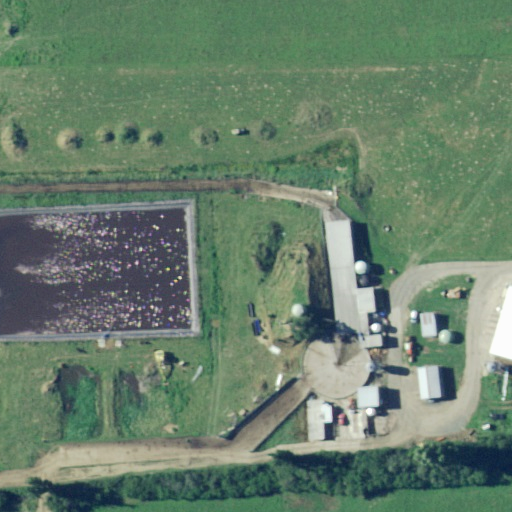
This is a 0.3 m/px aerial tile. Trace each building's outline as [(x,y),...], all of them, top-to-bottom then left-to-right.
[(363,333),(364,348),(386,346),(384,323),(380,324),(377,283),(361,284),(356,221),(331,224),(341,334),(363,333)] [(440,336),(439,314),(424,314),(425,337),(440,336)] [(447,397),(443,367),(421,369),(425,400),(447,397)] [(357,387),(346,397),(349,442),(371,440),(369,407),(382,406),(380,385),(357,387)] [(340,399),(311,400),(312,442),(341,441),(340,399)]
